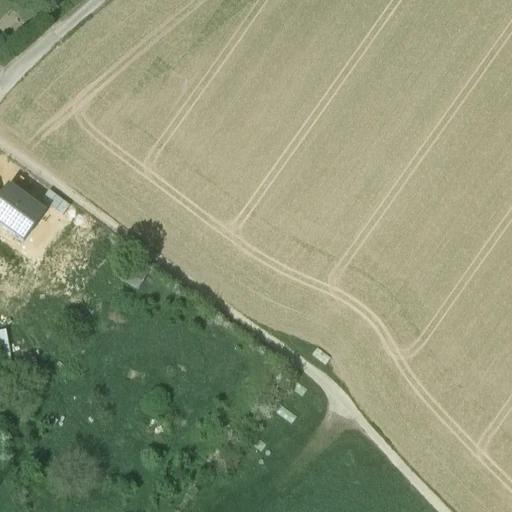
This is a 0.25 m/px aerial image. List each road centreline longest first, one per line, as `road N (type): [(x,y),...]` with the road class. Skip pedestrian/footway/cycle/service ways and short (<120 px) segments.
road 1 (track): [(0,144),(331,389),(443,511)]
road 2 (residential): [(0,89),(102,0)]
